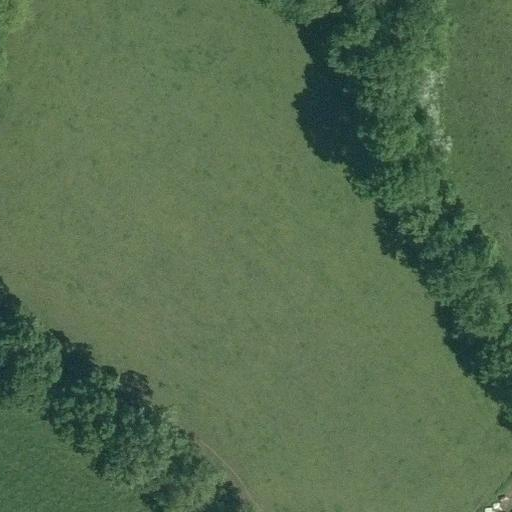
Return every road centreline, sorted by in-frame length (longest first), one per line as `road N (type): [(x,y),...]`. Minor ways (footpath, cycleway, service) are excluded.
road 1 (track): [(387,0),(409,121),(511,305)]
road 2 (track): [(195,511),(0,351)]
